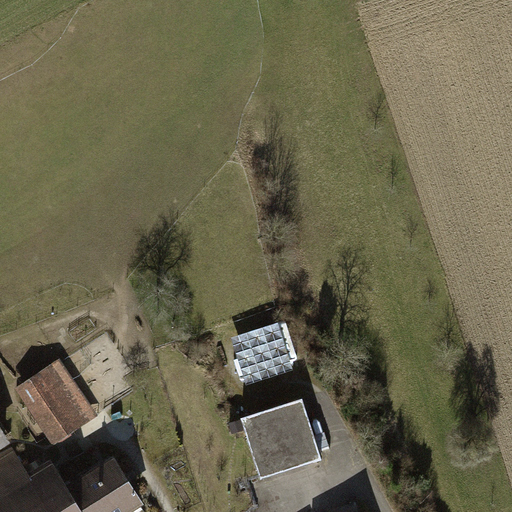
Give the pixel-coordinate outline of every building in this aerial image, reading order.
[(237,333),(250,380),(296,368),(284,321),(237,333)] [(97,415),(61,360),(16,388),(55,444),(97,415)] [(265,480),(323,461),(306,400),(244,421),(265,480)] [(0,457),(14,448),(0,423),(0,457)] [(0,511),(132,511),(144,505),(116,459),(69,488),(52,461),(31,474),(14,448),(0,457),(0,511)]
